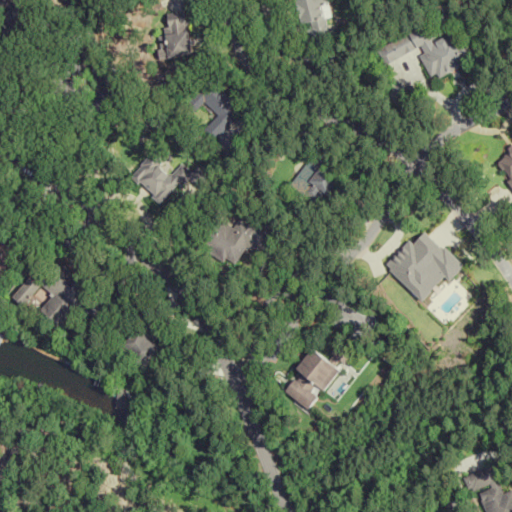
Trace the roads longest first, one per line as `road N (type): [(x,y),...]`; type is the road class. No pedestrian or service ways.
road 1 (residential): [(283,511),(234,370),(208,321),(132,239),(0,139)]
road 2 (residential): [(412,163),(371,133),(281,96),(259,77),(232,37),(227,0)]
road 3 (residential): [(511,284),(451,200),(412,163)]
road 4 (residential): [(345,248),(307,255),(269,290),(251,351)]
road 5 (residential): [(251,351),(345,248)]
road 6 (residential): [(412,163),(435,138),(499,107),(511,90)]
